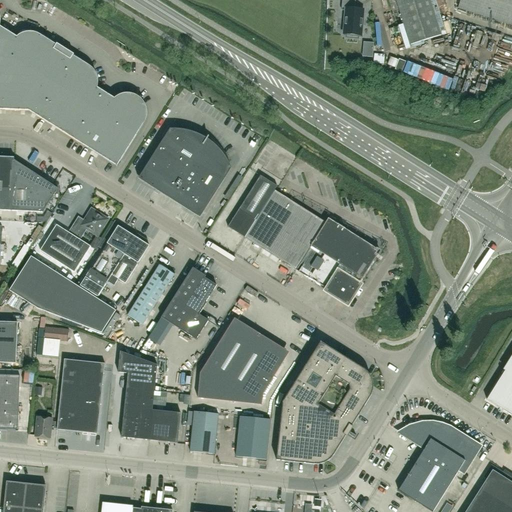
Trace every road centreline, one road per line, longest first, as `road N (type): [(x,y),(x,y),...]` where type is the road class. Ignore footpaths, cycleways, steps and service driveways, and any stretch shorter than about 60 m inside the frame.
road 1 (unclassified): [(405,375),(33,139),(0,131)]
road 2 (unclassified): [(0,452),(325,486),(339,478),(405,375)]
road 3 (secondary): [(497,222),(144,0)]
road 4 (unknown): [(4,0),(149,91),(150,111),(107,185)]
road 5 (unknown): [(193,239),(239,153),(217,125),(184,116),(165,125),(119,193)]
road 6 (unknown): [(341,333),(389,258),(391,239),(323,196)]
road 7 (unclassified): [(405,375),(497,222)]
road 8 (unclassified): [(511,441),(405,375)]
